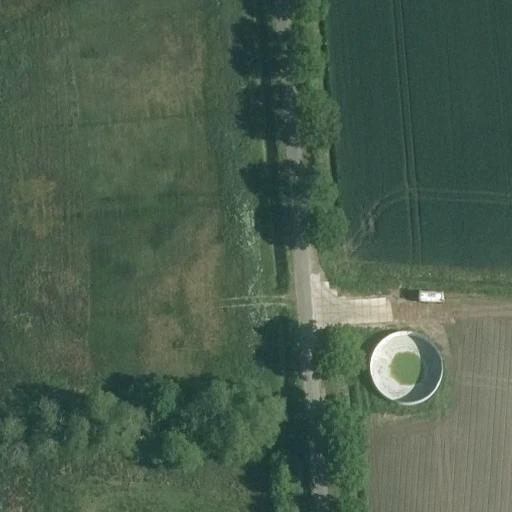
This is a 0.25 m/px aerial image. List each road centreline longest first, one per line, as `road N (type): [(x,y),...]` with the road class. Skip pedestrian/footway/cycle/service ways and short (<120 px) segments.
road 1 (unclassified): [(321,511),(281,0)]
road 2 (track): [(306,310),(511,333)]
